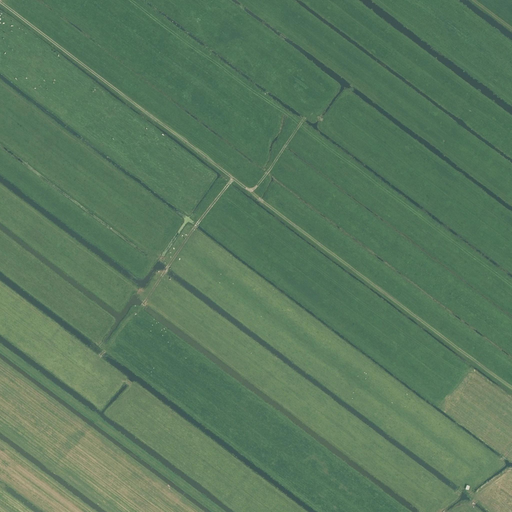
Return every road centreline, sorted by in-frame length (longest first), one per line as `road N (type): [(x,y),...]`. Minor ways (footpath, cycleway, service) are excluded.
road 1 (track): [(308,117),(252,194),(511,388)]
road 2 (track): [(252,194),(0,1)]
road 3 (track): [(218,511),(0,347)]
road 4 (track): [(234,180),(99,361)]
